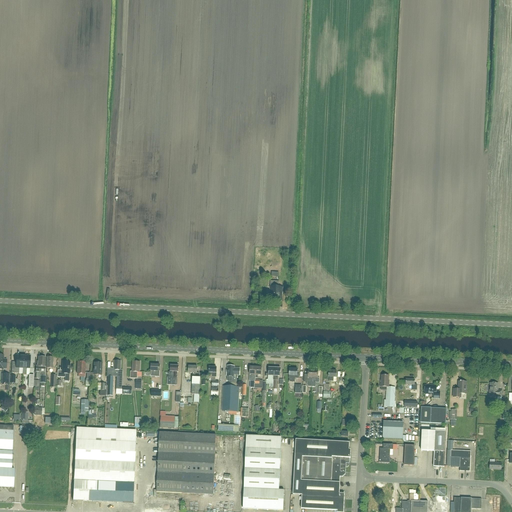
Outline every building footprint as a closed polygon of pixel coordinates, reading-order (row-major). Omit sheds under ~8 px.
[(279,287),(279,282),(270,282),(270,287),(270,294),(269,294),(269,297),(270,297),(270,301),(282,302),(282,288),(279,287)] [(23,369),(23,357),(19,357),(20,356),(17,356),(16,363),(12,363),(12,374),(19,374),(19,368),(23,369)] [(120,371),(121,362),(115,361),(114,365),(113,365),(113,370),(111,370),(111,374),(114,374),(114,377),(116,377),(116,390),(121,390),(122,371),(120,371)] [(69,374),(70,362),(62,362),(62,371),(58,371),(57,377),(65,378),(65,374),(69,374)] [(136,363),(135,362),(134,362),(133,362),(133,372),(131,372),(131,379),(137,379),(138,372),(139,372),(140,363),(136,363)] [(101,376),(102,364),(94,364),(94,374),(90,373),(90,380),(96,380),(96,375),(101,376)] [(150,365),(150,368),(152,368),(151,371),(151,377),(156,377),(159,377),(159,375),(160,366),(154,366),(154,365),(150,365)] [(171,378),(172,378),(172,386),(177,386),(177,378),(177,372),(178,372),(178,367),(171,366),(171,372),(170,372),(169,373),(169,374),(169,375),(170,377),(171,378)] [(194,379),(199,379),(199,378),(199,374),(197,374),(197,367),(189,367),(189,373),(194,373),(194,379)] [(226,370),(226,377),(227,377),(227,381),(228,382),(231,382),(231,383),(236,383),(237,376),(240,376),(240,373),(237,372),(234,372),(234,369),(234,367),(228,367),(227,371),(226,370)] [(217,374),(217,368),(209,368),(209,373),(208,373),(208,381),(212,381),(211,396),(218,396),(219,381),(215,381),(215,378),(216,378),(216,374),(217,374)] [(255,381),(256,379),(256,368),(250,368),(250,376),(250,381),(251,381),(251,389),(263,389),(263,382),(263,381),(260,381),(255,381)] [(266,380),(266,385),(270,385),(270,388),(273,388),(273,385),(273,381),(274,381),(274,377),(275,369),(268,369),(268,380),(266,380)] [(297,375),(297,370),(290,370),(289,376),(289,379),(295,379),(299,379),(300,375),(297,375)] [(308,387),(312,387),(313,371),(308,371),(308,375),(306,375),(305,375),(304,383),(306,383),(307,383),(307,384),(308,387)] [(9,385),(9,374),(2,374),(1,385),(6,385),(6,391),(8,391),(8,385),(9,385)] [(389,388),(390,380),(389,380),(389,376),(382,376),(381,382),(381,387),(387,387),(386,401),(385,401),(385,407),(395,408),(396,388),(389,388)] [(200,379),(199,379),(194,379),(191,378),(190,395),(194,395),(194,403),(199,403),(199,395),(200,379)] [(417,391),(417,385),(414,385),(415,380),(406,380),(406,385),(413,386),(413,390),(417,391)] [(461,382),(462,382),(460,382),(459,382),(458,390),(454,389),(453,397),(461,398),(461,394),(466,394),(467,382),(461,382)] [(502,391),(498,391),(498,384),(490,384),(490,391),(489,391),(489,396),(497,397),(502,397),(502,391)] [(440,399),(440,392),(436,392),(436,386),(425,386),(425,394),(434,394),(433,398),(440,399)] [(237,412),(239,388),(223,387),(222,412),(237,412)] [(240,417),(247,418),(249,409),(242,408),(240,417)] [(446,424),(447,409),(421,408),(421,423),(446,424)] [(161,417),(161,428),(178,429),(178,417),(161,417)] [(398,423),(398,426),(383,426),(382,439),(402,439),(403,423),(398,423)] [(0,487),(14,488),(14,470),(11,470),(13,427),(0,426),(0,487)] [(76,429),(73,501),(133,504),(136,432),(76,429)] [(444,457),(445,451),(446,430),(435,429),(431,429),(431,431),(422,431),(421,451),(434,452),(434,468),(434,469),(436,469),(437,468),(437,467),(444,467),(444,466),(444,457)] [(213,495),(213,493),(216,436),(159,433),(157,493),(213,495)] [(284,510),(285,490),(280,490),(281,438),(246,436),(244,509),(284,510)] [(309,485),(340,486),(340,477),(342,477),(345,475),(345,472),(346,468),(347,468),(349,466),(349,465),(349,464),(349,463),(349,459),(350,459),(351,450),(350,450),(349,450),(349,443),(296,440),(295,455),(293,495),(302,496),(303,484),(309,485)] [(383,445),(383,449),(380,449),(380,463),(389,463),(390,450),(393,450),(393,445),(383,445)] [(414,466),(415,446),(405,445),(404,466),(414,466)] [(447,451),(447,466),(450,467),(450,468),(460,468),(460,472),(470,472),(470,469),(471,458),(471,452),(453,451),(447,451)] [(343,511),(344,499),(344,495),(339,494),(340,486),(309,485),(303,484),(302,496),(301,509),(337,511),(343,511)] [(436,497),(435,511),(447,511),(448,498),(436,497)] [(481,510),(482,499),(454,498),(453,511),(471,511),(471,509),(481,510)] [(396,509),(396,511),(427,511),(428,502),(418,502),(413,502),(408,501),(408,502),(402,502),(402,509),(396,509)]
